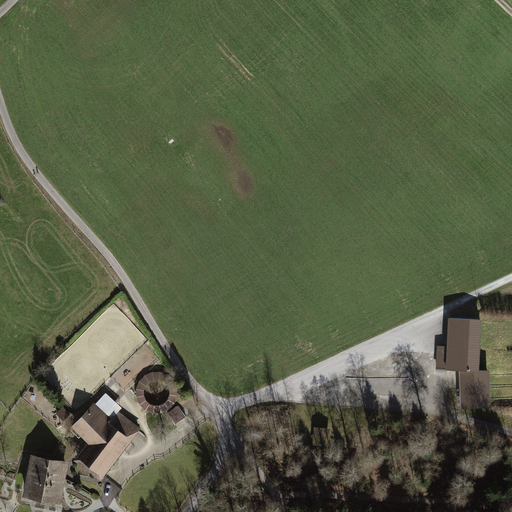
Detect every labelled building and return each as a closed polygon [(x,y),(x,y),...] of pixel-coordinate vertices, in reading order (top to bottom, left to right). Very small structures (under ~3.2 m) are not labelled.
[(446,269),(456,295),(511,273),(511,272),(502,247),(446,269)] [(393,325),(408,319),(389,271),(375,277),(393,325)] [(477,370),(480,319),(450,318),(448,346),(441,346),(441,353),(438,353),(438,368),(461,369),(477,370)] [(477,370),(461,369),(462,406),(489,405),(488,374),(477,375),(477,370)] [(177,404),(156,371),(130,388),(152,421),(177,404)] [(95,404),(77,423),(95,441),(82,458),(98,471),(126,436),(110,423),(112,420),(95,404)] [(63,407),(57,412),(64,420),(70,415),(63,407)] [(117,413),(112,420),(110,423),(126,436),(134,426),(117,413)] [(326,444),(327,429),(317,429),(315,443),(326,444)] [(34,456),(31,471),(62,477),(65,462),(34,456)] [(62,477),(31,471),(27,494),(58,500),(62,477)]
